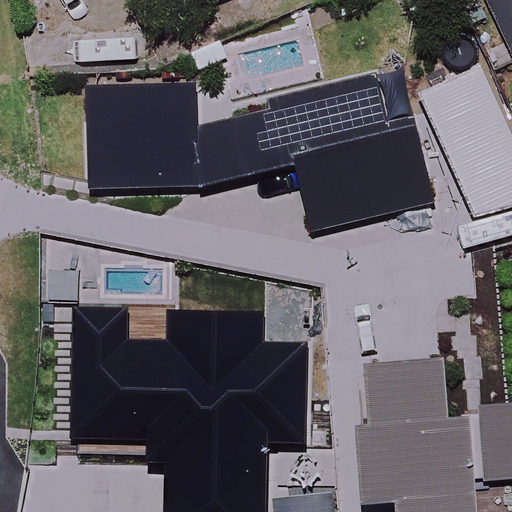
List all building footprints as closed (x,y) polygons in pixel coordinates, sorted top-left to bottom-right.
[(207,0),(211,11),(241,0),(207,0)] [(447,1),(446,0),(407,0),(414,15),(447,1)] [(511,0),(489,0),(511,47),(511,0)] [(93,192),(201,192),(296,166),(313,233),(437,201),(417,124),(395,130),(381,76),(203,122),(202,85),(92,86),(93,192)] [(511,199),(511,171),(471,193),(482,215),(511,199)] [(511,312),(484,315),(458,253),(386,260),(392,323),(366,326),(374,414),(408,411),(412,456),(511,447),(511,440),(509,403),(511,402),(511,312)]
